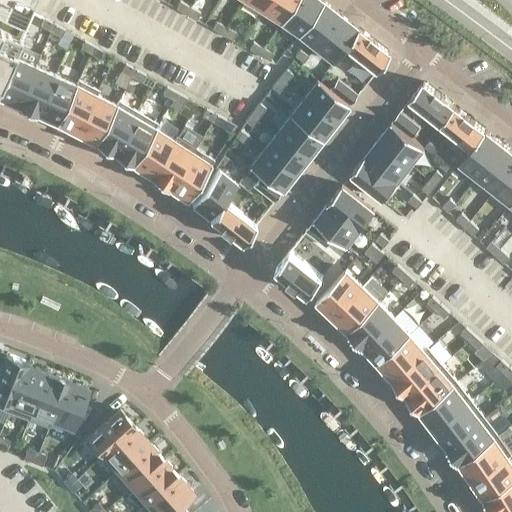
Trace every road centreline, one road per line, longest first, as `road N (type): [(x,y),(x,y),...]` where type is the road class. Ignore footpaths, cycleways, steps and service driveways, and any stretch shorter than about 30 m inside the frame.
road 1 (residential): [(243,268),(393,407),(467,511)]
road 2 (residential): [(0,118),(123,181),(243,268)]
road 3 (residential): [(416,48),(243,268)]
road 4 (residential): [(0,327),(103,367),(147,395)]
road 5 (residential): [(147,395),(243,268)]
road 6 (residential): [(147,395),(215,471),(235,511)]
road 7 (residential): [(416,48),(511,123)]
